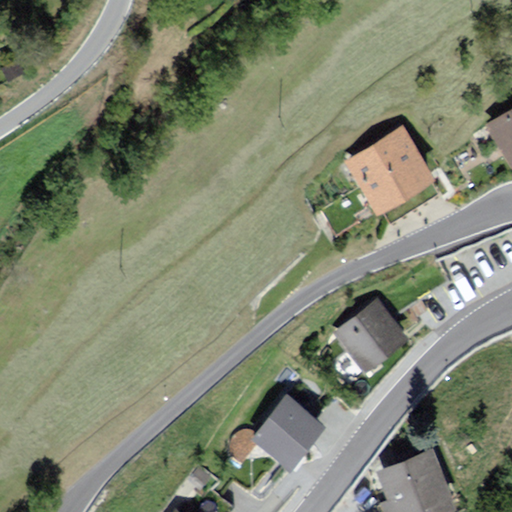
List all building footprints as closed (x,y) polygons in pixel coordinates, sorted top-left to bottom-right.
[(511,161),(511,102),(482,122),(508,164),(511,161)] [(434,171),(400,118),(339,157),(372,210),(434,171)] [(408,341),(374,299),(329,336),(363,378),(408,341)] [(320,428),(286,401),(256,439),(290,466),(320,428)] [(431,447),(369,468),(384,511),(438,511),(452,507),(431,447)] [(186,511),(173,502),(164,511),(186,511)]
